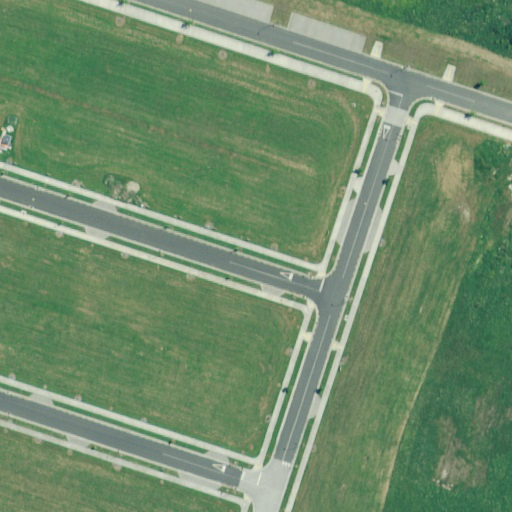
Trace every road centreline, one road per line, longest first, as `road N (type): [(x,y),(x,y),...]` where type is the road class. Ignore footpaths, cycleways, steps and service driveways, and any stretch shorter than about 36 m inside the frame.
road 1 (residential): [(0,187),(335,295)]
road 2 (residential): [(0,403),(271,492)]
road 3 (tertiary): [(160,0),(407,80)]
road 4 (residential): [(407,80),(335,295)]
road 5 (residential): [(335,295),(271,492)]
